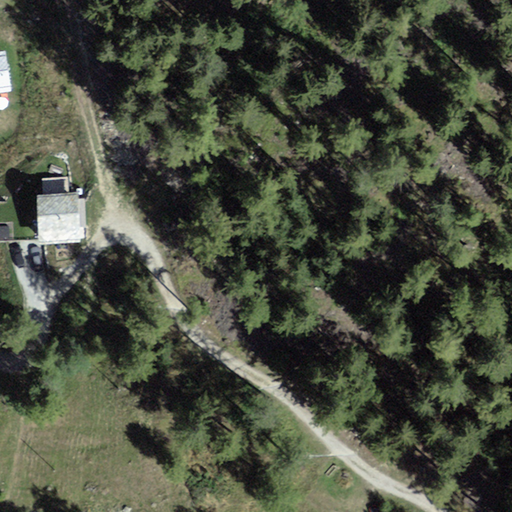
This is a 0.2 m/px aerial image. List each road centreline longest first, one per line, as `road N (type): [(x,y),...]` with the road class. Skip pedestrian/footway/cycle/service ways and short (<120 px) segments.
road 1 (track): [(0,364),(23,363),(44,338),(46,304),(108,233),(125,232),(187,325),(274,384),(368,472),(434,511)]
road 2 (track): [(108,233),(105,183),(62,0)]
